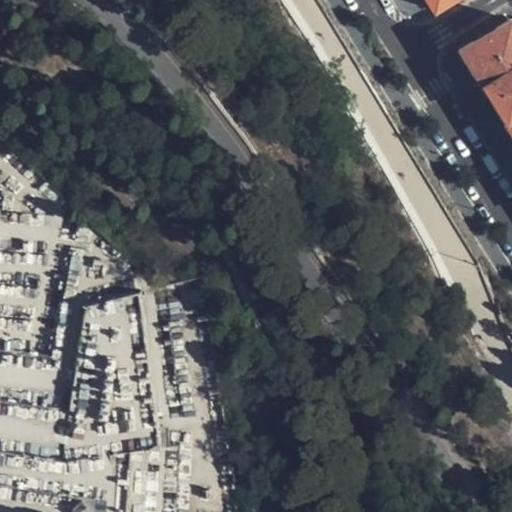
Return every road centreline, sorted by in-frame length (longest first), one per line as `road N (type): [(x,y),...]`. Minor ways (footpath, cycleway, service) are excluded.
road 1 (residential): [(92,0),(151,48),(222,134),(469,511)]
road 2 (residential): [(290,511),(222,266),(0,84)]
road 3 (residential): [(402,53),(511,225)]
